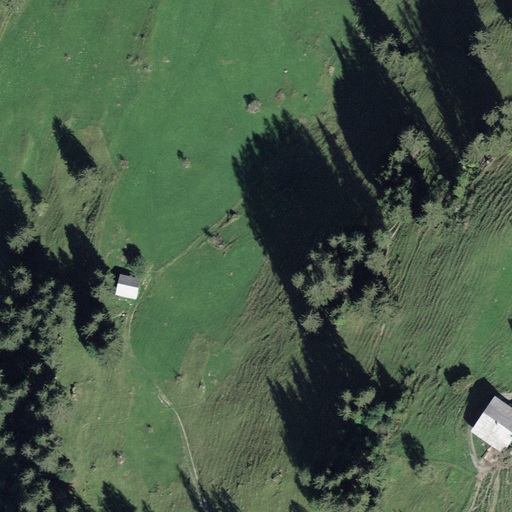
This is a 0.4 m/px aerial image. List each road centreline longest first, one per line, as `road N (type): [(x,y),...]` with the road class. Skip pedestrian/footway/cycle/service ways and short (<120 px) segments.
road 1 (track): [(148,277),(130,313),(128,339),(179,421),(207,511)]
road 2 (track): [(468,511),(482,474),(473,424),(500,401),(511,401)]
